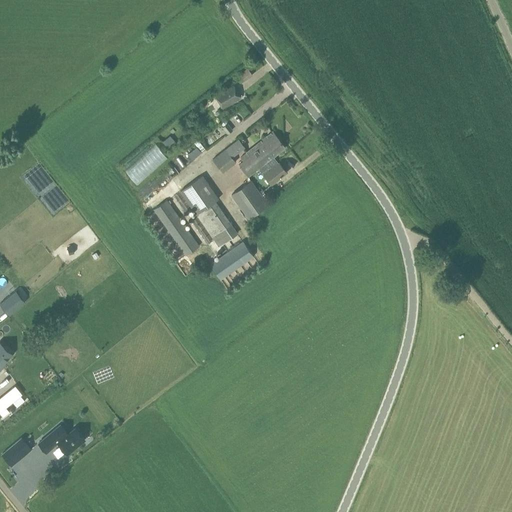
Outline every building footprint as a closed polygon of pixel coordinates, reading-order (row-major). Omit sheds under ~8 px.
[(223,109),(241,98),(233,86),(215,96),(223,109)] [(160,150),(178,137),(173,131),(155,143),(160,150)] [(274,157),(286,148),(273,132),(261,141),(264,145),(251,155),(249,152),(241,158),(244,161),(239,164),(248,176),(259,168),(272,184),(287,172),(280,163),(279,163),(274,157)] [(232,158),(245,148),(239,139),(226,149),(232,158)] [(191,141),(186,146),(193,155),(199,150),(191,141)] [(145,148),(152,155),(155,153),(149,145),(145,148)] [(178,156),(172,159),(175,165),(189,158),(183,148),(175,152),(178,156)] [(143,199),(176,175),(169,166),(136,190),(143,199)] [(216,201),(221,197),(205,174),(200,178),(199,178),(179,191),(216,246),(237,232),(216,201)] [(244,186),(231,195),(248,219),(261,210),(244,186)] [(167,200),(153,209),(185,255),(198,246),(167,200)] [(258,226),(264,221),(260,216),(254,220),(258,226)] [(173,259),(180,254),(166,231),(158,235),(173,259)] [(210,264),(211,266),(220,279),(253,256),(243,242),(233,248),(210,264)] [(14,311),(25,302),(16,291),(0,303),(9,315),(14,311)] [(0,370),(5,365),(4,363),(12,354),(0,342),(0,370)] [(25,401),(20,395),(20,394),(14,387),(0,398),(0,412),(3,416),(8,412),(4,407),(12,401),(17,407),(25,401)] [(69,434),(61,424),(39,442),(47,452),(58,442),(68,454),(85,439),(76,428),(69,434)] [(11,466),(31,449),(21,437),(1,454),(11,466)]
